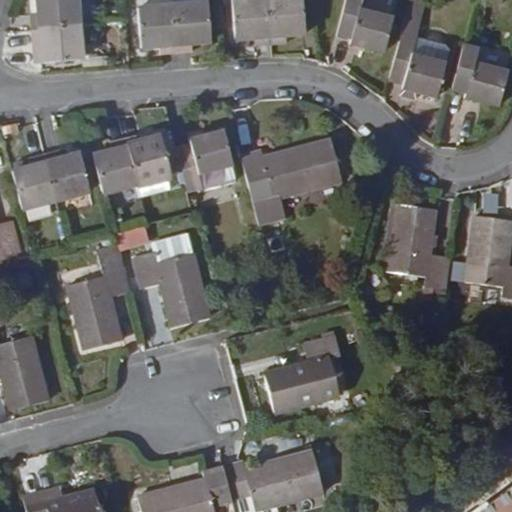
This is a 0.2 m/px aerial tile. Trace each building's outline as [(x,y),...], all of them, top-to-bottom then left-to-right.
[(42,0),(43,2),(34,3),(36,18),(83,14),(80,0),(42,0)] [(179,0),(144,0),(149,36),(164,34),(165,42),(184,40),(179,0)] [(217,29),(213,0),(179,0),(184,40),(197,39),(197,31),(217,29)] [(278,31),(274,0),(238,0),(242,28),(261,26),(262,33),(278,31)] [(309,21),(306,0),(274,0),(278,31),(291,30),(290,23),(309,21)] [(343,0),(338,22),(352,26),(350,30),(384,39),(393,4),(378,0),(343,0)] [(409,0),(391,67),(404,71),(403,75),(437,85),(447,50),(413,40),(423,0),(409,0)] [(83,14),(36,18),(38,43),(46,42),(47,52),(86,47),(83,14)] [(465,34),(453,75),(468,80),(467,83),(501,94),(511,60),(476,50),(479,38),(465,34)] [(194,125),(195,129),(183,132),(195,174),(207,171),(204,160),(238,151),(228,117),(194,125)] [(145,171),(173,164),(178,163),(167,124),(148,129),(146,122),(133,126),(145,171)] [(271,145),(268,136),(249,141),(258,173),(277,168),(281,181),(347,164),(336,124),(303,133),(304,136),(271,145)] [(101,141),(110,180),(145,171),(133,126),(118,130),(120,136),(101,141)] [(69,149),(67,141),(53,145),(64,189),(98,180),(88,144),(69,149)] [(64,189),(53,145),(36,149),(38,157),(21,161),(30,197),(64,189)] [(176,177),(173,164),(145,171),(149,184),(176,177)] [(449,274),(452,244),(433,241),(438,197),(400,192),(392,256),(429,261),(428,272),(449,274)] [(472,268),(510,272),(509,283),(511,283),(511,253),(511,250),(511,207),(479,203),(472,268)] [(0,236),(5,235),(7,243),(26,238),(17,207),(0,211),(0,236)] [(199,240),(162,250),(159,239),(141,245),(149,275),(167,271),(179,313),(215,303),(199,240)] [(127,327),(120,300),(140,295),(127,248),(109,253),(111,262),(75,272),(92,337),(127,327)] [(0,360),(6,359),(17,399),(54,388),(37,326),(0,336),(0,335),(0,360)] [(346,346),(341,326),(310,333),(316,354),(274,365),(283,400),(346,384),(337,348),(346,346)] [(288,511),(333,501),(323,461),(289,469),(290,474),(256,483),(254,475),(236,479),(245,511),(263,506),(264,511),(288,511)] [(106,511),(97,475),(68,483),(66,477),(31,487),(37,511),(106,511)] [(241,511),(245,511),(236,479),(216,485),(218,493),(186,501),(185,497),(149,506),(150,511),(241,511)]
